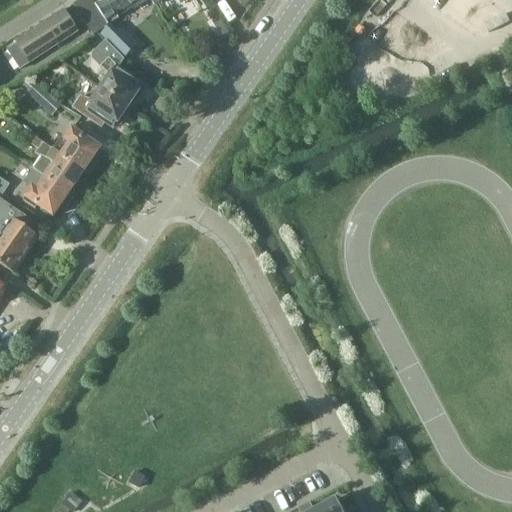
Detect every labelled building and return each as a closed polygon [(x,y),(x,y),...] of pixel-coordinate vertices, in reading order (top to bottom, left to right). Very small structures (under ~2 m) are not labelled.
[(90,0),(82,0),(74,7),(94,37),(108,28),(90,0)] [(140,0),(103,0),(95,5),(108,25),(119,18),(117,15),(140,0)] [(236,0),(243,8),(252,0),(236,0)] [(17,42),(31,64),(78,33),(63,11),(17,42)] [(123,58),(132,49),(110,27),(101,36),(123,58)] [(102,90),(132,110),(141,97),(138,94),(143,87),(116,68),(124,59),(123,58),(105,41),(87,60),(96,68),(101,71),(102,70),(111,76),(102,90)] [(26,74),(17,84),(27,94),(37,84),(26,74)] [(37,84),(27,94),(49,115),(58,105),(37,84)] [(88,117),(91,111),(116,128),(121,120),(124,122),(132,110),(102,90),(94,102),(82,97),(74,108),(88,117)] [(75,127),(67,140),(62,137),(53,150),(53,151),(84,173),(85,173),(90,176),(100,161),(95,158),(100,149),(85,139),(87,135),(75,127)] [(53,151),(53,150),(49,147),(33,170),(70,195),(70,194),(84,173),(53,151)] [(70,195),(33,170),(24,184),(33,190),(25,202),(37,211),(39,207),(54,217),(60,209),(65,212),(75,197),(70,194),(70,195)] [(0,194),(2,197),(10,186),(0,178),(0,194)] [(0,239),(27,258),(40,238),(27,230),(33,221),(0,198),(0,239)] [(0,265),(15,275),(17,273),(27,258),(0,239),(0,265)] [(342,511),(337,500),(313,511),(342,511)]
